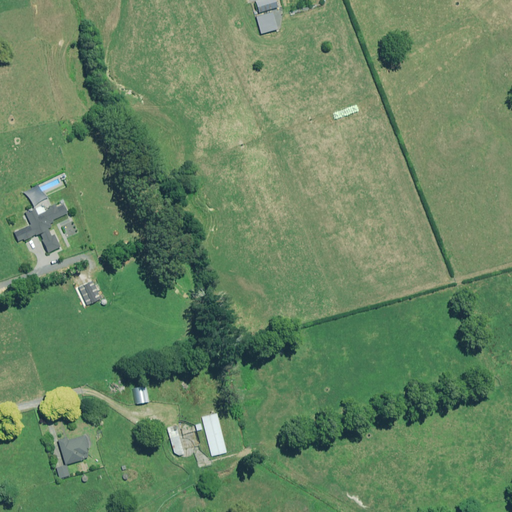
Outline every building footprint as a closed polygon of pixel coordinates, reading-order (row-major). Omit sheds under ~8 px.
[(278,8),(275,0),(261,0),(256,2),(259,13),(278,8)] [(35,237),(42,234),(44,239),(42,240),(48,255),(62,249),(56,235),(52,236),(49,229),(53,227),(51,224),(55,223),(54,220),(67,214),(63,205),(57,207),(56,205),(50,207),(51,210),(39,216),(35,208),(24,213),(27,221),(30,226),(14,233),(18,242),(24,240),(25,241),(35,237)] [(101,300),(89,272),(75,278),(87,306),(101,300)] [(151,402),(148,386),(136,388),(138,404),(151,402)] [(227,453),(218,414),(203,417),(212,456),(227,453)] [(174,453),(179,456),(184,455),(177,425),(168,428),(174,453)] [(88,452),(84,436),(67,441),(66,439),(59,441),(65,465),(88,459),(86,452),(88,452)] [(67,466),(57,468),(60,479),(70,476),(67,466)]
